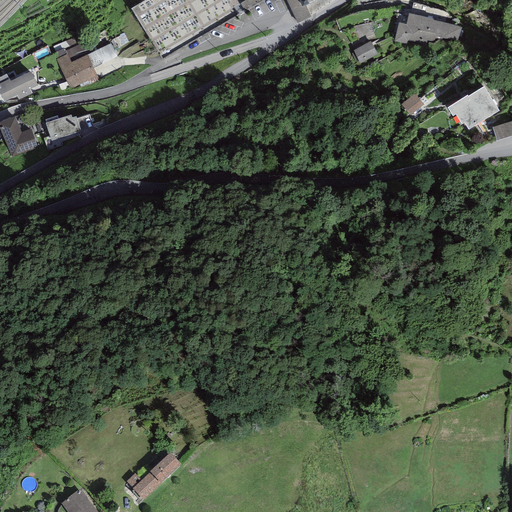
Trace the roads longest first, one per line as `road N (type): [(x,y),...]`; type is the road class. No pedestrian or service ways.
road 1 (residential): [(0,228),(109,186),(221,176),(351,182),(511,151)]
road 2 (residential): [(287,33),(198,93),(78,144),(0,190)]
road 3 (residential): [(287,33),(114,90),(0,116)]
